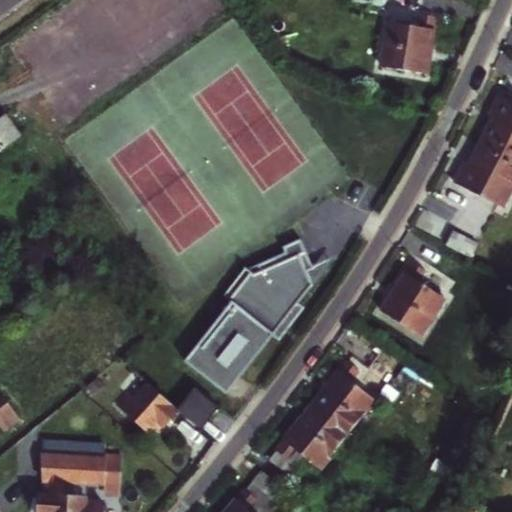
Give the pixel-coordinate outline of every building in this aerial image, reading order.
[(0,0),(0,22),(30,0),(0,0)] [(390,21),(383,65),(427,72),(430,50),(436,16),(420,13),(418,26),(390,21)] [(489,114),(493,117),(481,139),(511,155),(511,99),(499,93),(494,103),(489,114)] [(0,155),(11,147),(0,132),(0,155)] [(453,184),(501,207),(511,185),(511,155),(481,139),(468,163),(464,162),(459,173),(453,184)] [(478,245),(452,232),(445,245),(472,258),(478,245)] [(185,362),(227,395),(274,337),(279,341),(305,308),(299,304),(314,285),(308,272),(315,269),(302,240),(284,248),(286,254),(247,271),(251,274),(229,301),(232,303),(185,362)] [(380,309),(419,334),(443,297),(417,280),(424,269),(412,260),(393,290),(380,309)] [(373,398),(350,380),(358,370),(346,360),(330,379),(311,403),(347,432),(373,398)] [(169,422),(179,410),(149,385),(135,401),(128,395),(118,406),(151,432),(157,425),(159,422),(165,427),(169,422)] [(179,410),(202,429),(219,407),(196,390),(179,410)] [(0,419),(0,420),(6,429),(20,420),(5,398),(0,401),(0,419)] [(319,467),(347,432),(311,403),(293,425),(275,448),(287,458),(295,448),(307,458),(319,467)] [(45,479),(43,479),(40,511),(103,511),(104,500),(87,500),(87,497),(88,467),(122,469),(124,439),(107,437),(107,442),(47,439),(45,479)] [(275,448),(270,455),(282,464),(295,474),(307,458),(295,448),(287,458),(275,448)] [(256,498),(248,508),(253,511),(275,511),(291,493),(260,469),(244,488),(256,498)] [(253,511),(248,508),(256,498),(244,488),(227,508),(223,511),(253,511)]
